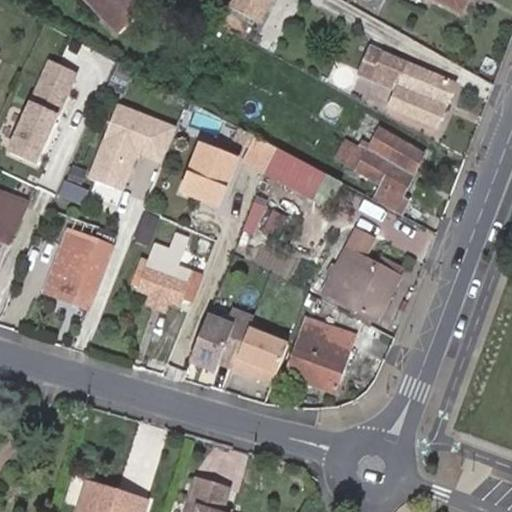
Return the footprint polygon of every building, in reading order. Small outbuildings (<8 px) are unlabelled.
[(86,0),(115,31),(123,24),(100,0),(86,0)] [(149,0),(100,0),(123,24),(149,0)] [(254,22),(265,0),(230,0),(227,6),(254,22)] [(404,0),(404,3),(411,6),(413,2),(415,3),(416,0),(431,0),(455,13),(461,0),(404,0)] [(164,29),(180,14),(182,12),(173,3),(155,19),(164,29)] [(184,19),(180,14),(164,29),(168,33),(184,19)] [(431,125),(451,82),(405,61),(369,45),(355,74),(391,90),(385,105),(431,125)] [(80,78),(49,64),(7,158),(38,172),(80,78)] [(118,191),(133,153),(158,163),(172,128),(114,105),(85,178),(118,191)] [(362,153),(354,150),(346,166),(377,185),(370,201),(396,215),(403,202),(397,199),(418,156),(374,129),(362,153)] [(346,166),(354,150),(340,143),(332,158),(346,166)] [(234,165),(198,149),(178,193),(214,209),(234,165)] [(312,202),(324,176),(277,150),(269,164),(265,173),(264,175),(312,202)] [(263,172),(267,162),(260,159),(254,168),(263,172)] [(56,192),(79,203),(86,189),(62,179),(56,192)] [(0,214),(15,221),(21,209),(0,199),(0,214)] [(254,204),(243,231),(252,235),(263,208),(254,204)] [(0,253),(15,221),(0,214),(0,253)] [(346,244),(366,254),(374,240),(354,229),(346,244)] [(67,233),(56,258),(70,263),(79,239),(67,233)] [(165,248),(182,255),(186,243),(170,237),(165,248)] [(70,263),(56,258),(42,293),(84,310),(108,250),(79,239),(70,263)] [(364,257),(366,254),(346,244),(319,292),(376,324),(400,278),(364,257)] [(148,259),(176,270),(182,255),(165,248),(163,253),(152,249),(148,259)] [(173,307),(186,275),(186,274),(176,270),(148,259),(145,265),(138,282),(135,290),(173,307)] [(138,282),(145,265),(137,262),(131,279),(138,282)] [(184,311),(197,280),(186,275),(173,307),(184,311)] [(135,290),(131,299),(170,315),(173,307),(135,290)] [(84,310),(42,293),(39,300),(81,317),(84,310)] [(228,372),(244,332),(248,321),(227,313),(222,327),(203,319),(185,365),(210,375),(214,366),(228,372)] [(322,341),(327,329),(304,319),(282,376),(329,395),(346,351),(322,341)] [(350,339),(327,329),(322,341),(346,351),(350,339)] [(284,349),(244,332),(228,372),(268,388),(284,349)] [(189,483),(180,511),(216,511),(222,493),(189,483)] [(136,511),(138,507),(79,488),(71,511),(136,511)]
